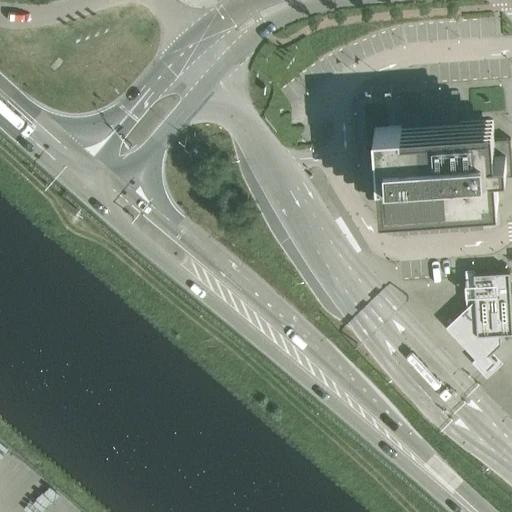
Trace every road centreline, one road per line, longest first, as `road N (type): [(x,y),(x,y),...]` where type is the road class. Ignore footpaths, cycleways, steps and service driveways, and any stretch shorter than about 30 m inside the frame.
road 1 (primary): [(476,511),(220,289)]
road 2 (unclassified): [(197,40),(129,113),(91,181)]
road 3 (unclassified): [(91,181),(159,138),(223,68)]
road 4 (primary): [(91,181),(120,224),(174,270),(220,289)]
road 5 (primary): [(220,289),(180,237),(138,202),(91,181)]
road 6 (primary): [(91,181),(0,99)]
road 7 (unclassified): [(223,68),(265,27),(322,0)]
